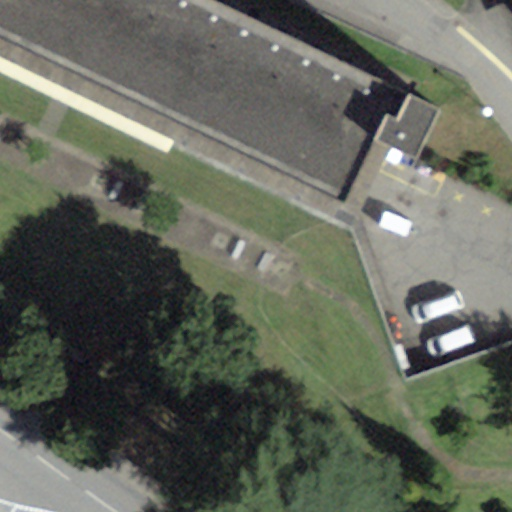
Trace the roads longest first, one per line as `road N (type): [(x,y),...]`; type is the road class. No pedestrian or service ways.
road 1 (residential): [(511,135),(381,0)]
road 2 (primary): [(110,511),(0,439)]
